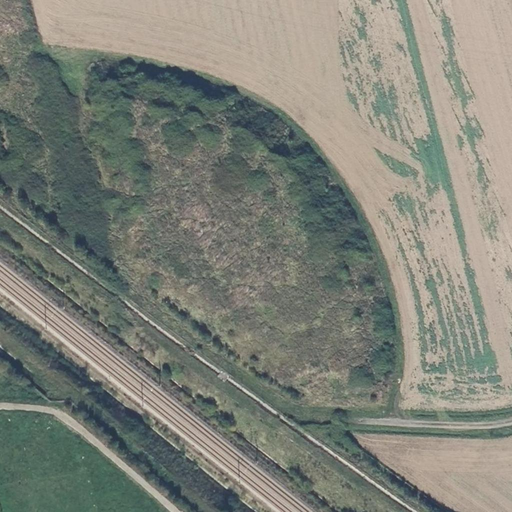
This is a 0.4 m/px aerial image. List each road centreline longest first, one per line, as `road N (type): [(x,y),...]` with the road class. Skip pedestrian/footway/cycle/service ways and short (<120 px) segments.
road 1 (track): [(407,511),(218,382),(229,369),(295,414),(395,425),(511,421)]
road 2 (track): [(218,382),(0,214)]
road 3 (track): [(0,336),(207,511)]
road 4 (track): [(174,511),(60,415),(0,406)]
